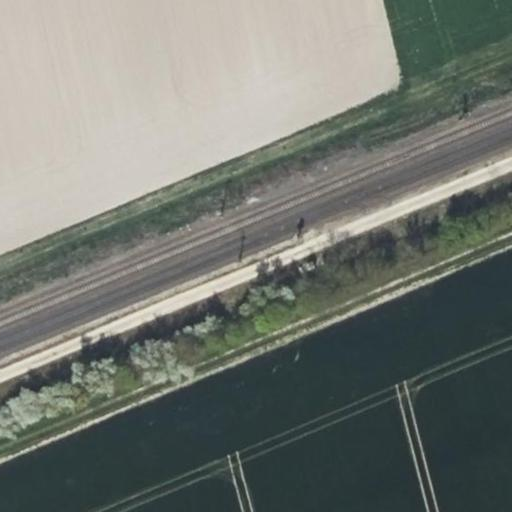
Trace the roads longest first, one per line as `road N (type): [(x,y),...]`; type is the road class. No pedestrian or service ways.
road 1 (track): [(0,264),(511,52)]
road 2 (track): [(511,236),(0,446)]
